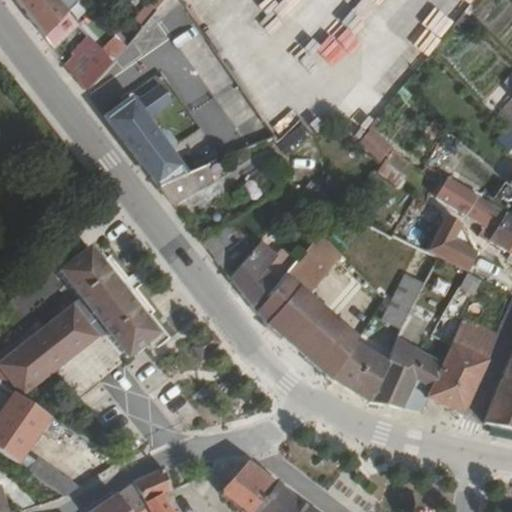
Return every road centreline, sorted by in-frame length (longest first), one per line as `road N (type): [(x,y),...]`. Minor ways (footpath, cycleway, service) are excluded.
road 1 (tertiary): [(308,397),(255,349),(0,22)]
road 2 (tertiary): [(468,452),(382,432),(308,397)]
road 3 (residential): [(468,452),(469,427),(511,326)]
road 4 (residential): [(68,511),(176,457)]
